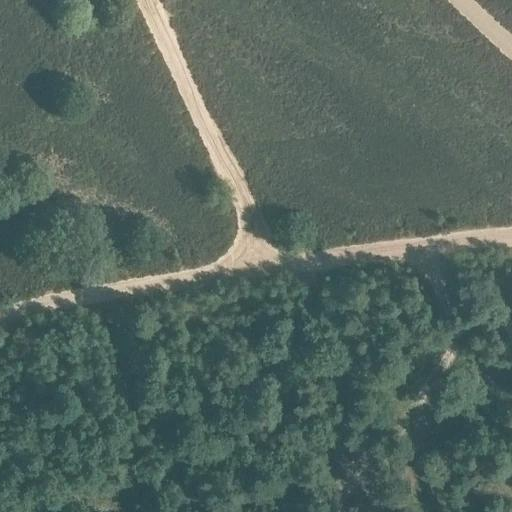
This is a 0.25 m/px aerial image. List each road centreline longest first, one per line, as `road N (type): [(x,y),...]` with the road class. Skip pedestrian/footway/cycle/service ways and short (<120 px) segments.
road 1 (track): [(37,511),(241,503),(328,479),(495,319),(511,280)]
road 2 (track): [(511,239),(273,267),(0,316)]
road 3 (track): [(138,0),(273,267)]
